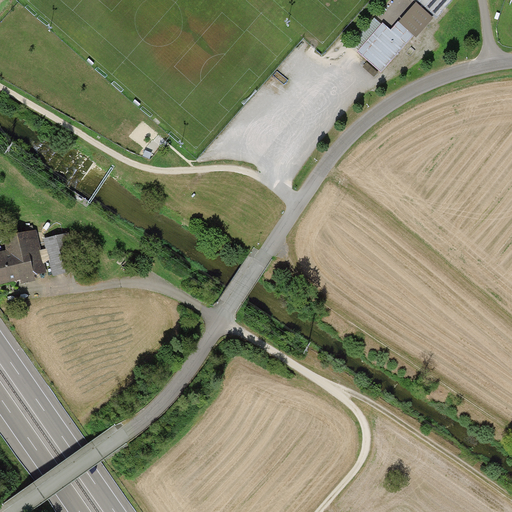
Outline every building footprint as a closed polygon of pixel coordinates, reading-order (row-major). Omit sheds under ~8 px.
[(417,0),(436,17),(451,0),(417,0)] [(391,30),(383,23),(381,25),(359,50),(358,52),(381,72),(413,36),(416,38),(434,18),(416,3),(399,22),(398,21),(391,30)] [(359,50),(381,25),(374,19),(352,44),(359,50)] [(37,230),(3,238),(7,251),(0,252),(0,285),(21,280),(22,284),(25,283),(36,281),(35,275),(47,273),(37,230)] [(69,234),(44,239),(52,277),(77,271),(69,234)]
